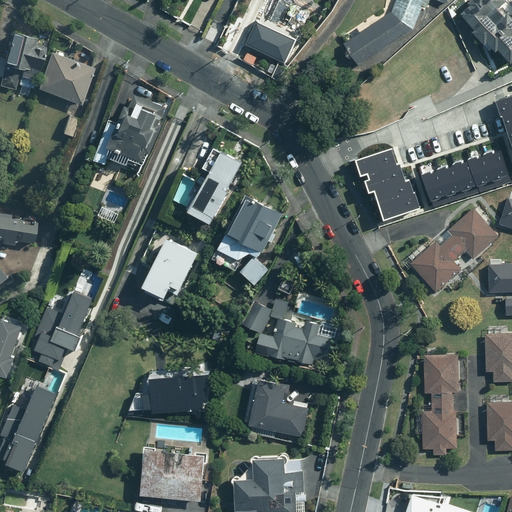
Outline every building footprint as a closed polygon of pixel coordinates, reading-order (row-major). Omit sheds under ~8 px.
[(396,0),(392,12),(344,44),(359,67),(414,30),(423,7),(427,9),(430,0),(436,0),(447,4),(448,0),(396,0)] [(470,6),(461,14),(476,30),(473,32),(490,51),(493,49),(509,67),(511,63),(511,17),(510,15),(511,13),(511,6),(507,2),(505,0),(471,0),(468,3),(470,6)] [(258,20),(248,41),(287,59),(297,37),(258,20)] [(37,38),(12,32),(5,60),(0,58),(0,78),(2,79),(0,85),(0,86),(16,90),(19,76),(26,78),(36,81),(38,71),(40,71),(47,48),(35,45),(37,38)] [(52,53),(38,89),(82,106),(95,69),(52,53)] [(167,108),(136,96),(131,108),(127,107),(119,127),(109,123),(95,160),(107,164),(113,149),(145,162),(148,154),(152,155),(164,126),(160,124),(167,108)] [(511,152),(511,98),(497,103),(510,145),(511,152)] [(390,218),(429,206),(418,173),(409,144),(370,156),(390,218)] [(429,206),(511,180),(511,152),(510,145),(418,173),(429,206)] [(244,163),(224,152),(192,212),(214,224),(231,192),(229,191),(244,163)] [(285,214),(247,195),(220,250),(241,260),(245,258),(251,254),(260,258),(263,252),(265,253),(285,214)] [(500,223),(511,227),(511,196),(509,196),(500,223)] [(436,242),(410,264),(436,293),(462,270),(455,262),(457,259),(466,251),(474,259),(499,237),(474,208),(448,231),(452,236),(440,246),(436,242)] [(11,215),(0,213),(0,238),(3,239),(2,244),(15,246),(16,241),(34,244),(37,223),(33,222),(32,225),(23,224),(23,220),(11,218),(11,215)] [(201,254),(170,239),(146,288),(147,289),(145,293),(164,302),(166,298),(168,299),(174,286),(183,290),(201,254)] [(270,270),(256,257),(242,272),(257,285),(270,270)] [(511,261),(489,262),(490,291),(511,289),(511,261)] [(41,338),(32,358),(43,362),(54,367),(57,360),(63,362),(69,347),(79,352),(85,337),(80,335),(95,300),(74,291),(64,315),(48,308),(36,336),(41,338)] [(254,329),(264,306),(257,302),(246,325),(254,329)] [(304,365),(304,363),(314,366),(315,360),(323,362),(325,357),(331,359),(336,340),(313,334),(316,323),(308,321),(307,328),(298,326),(299,322),(281,317),(276,336),(263,333),(257,354),(275,358),(274,359),(284,362),(284,359),(304,365)] [(18,358),(15,357),(25,328),(4,320),(0,332),(0,374),(11,379),(18,358)] [(511,332),(486,333),(486,372),(494,372),(494,382),(511,381),(511,332)] [(422,411),(423,450),(433,449),(434,455),(447,455),(447,449),(458,449),(457,410),(453,410),(453,393),(460,393),(459,355),(440,355),(440,348),(427,349),(428,355),(424,355),(425,394),(432,393),(432,411),(422,411)] [(173,380),(154,382),(156,413),(203,409),(211,377),(187,379),(187,371),(172,372),(173,380)] [(260,380),(251,426),(305,437),(311,408),(285,403),(289,386),(260,380)] [(29,410),(16,404),(1,439),(4,440),(0,449),(0,459),(7,463),(27,471),(61,394),(40,385),(29,410)] [(145,394),(137,393),(129,418),(152,420),(152,413),(151,413),(151,412),(150,412),(150,411),(149,411),(148,410),(147,409),(147,408),(146,407),(146,406),(145,406),(145,405),(145,404),(144,403),(144,402),(144,401),(144,400),(144,399),(144,398),(144,397),(145,396),(145,395),(145,394)] [(511,401),(487,403),(488,441),(495,441),(496,451),(511,450),(511,401)] [(148,450),(143,496),(204,502),(208,456),(148,450)] [(235,486),(237,487),(237,511),(238,511),(259,511),(298,511),(298,493),(306,492),(305,472),(303,472),(298,463),(296,460),(291,460),(291,458),(289,456),(288,455),(286,454),(284,454),(282,455),(281,456),(261,457),(260,456),(257,456),(255,456),(254,458),(253,461),(253,463),(254,464),(242,477),(240,477),(238,476),(236,477),(235,478),(234,479),(233,481),(234,484),(235,486)] [(466,511),(413,495),(407,511),(466,511)]
